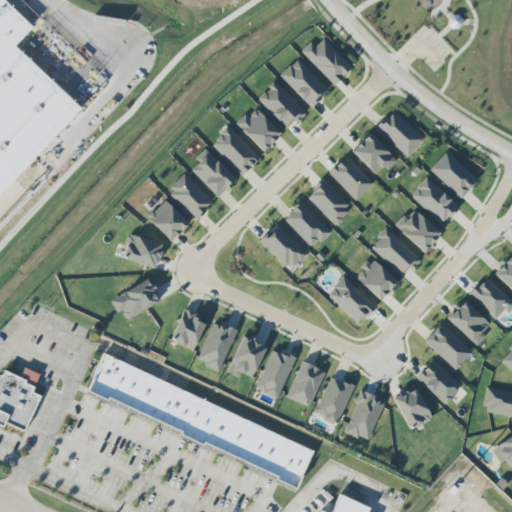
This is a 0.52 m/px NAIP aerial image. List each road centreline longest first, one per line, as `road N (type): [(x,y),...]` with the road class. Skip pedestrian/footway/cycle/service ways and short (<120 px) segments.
road 1 (residential): [(202,266),(217,240),(395,69)]
road 2 (tertiary): [(511,153),(433,102),(329,0)]
road 3 (residential): [(374,353),(360,354),(209,287),(202,266)]
road 4 (residential): [(487,228),(374,353)]
